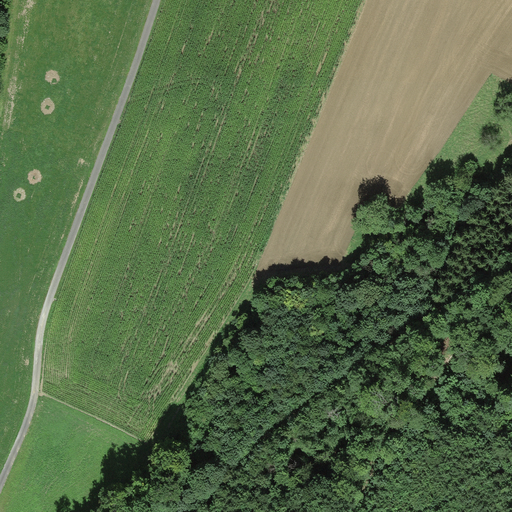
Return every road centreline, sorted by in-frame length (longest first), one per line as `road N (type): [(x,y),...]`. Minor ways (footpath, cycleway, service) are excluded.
road 1 (track): [(0,484),(32,398),(39,326),(153,0)]
road 2 (track): [(494,281),(306,402),(187,511)]
road 3 (track): [(494,281),(354,511)]
